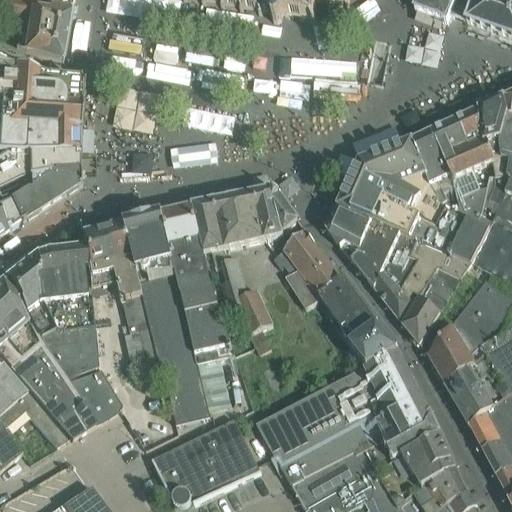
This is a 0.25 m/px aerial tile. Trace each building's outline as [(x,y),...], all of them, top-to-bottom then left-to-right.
[(72,15),(74,0),(0,0),(0,1),(14,6),(33,8),(34,6),(51,9),(50,11),(72,15)] [(364,0),(165,0),(168,0),(184,0),(183,3),(187,4),(187,0),(203,3),(202,7),(205,7),(206,4),(222,7),(221,10),(224,11),(225,7),(240,10),(240,13),(243,14),(244,11),(259,14),(259,17),(262,17),(263,14),(273,16),(273,17),(272,17),(271,21),(274,25),(278,26),(282,23),(283,19),(282,18),(311,23),(314,29),(318,27),(314,21),(317,5),(329,7),(328,12),(332,13),(333,8),(346,10),(348,14),(351,12),(349,8),(350,0),(360,0),(360,1),(364,1),(364,0)] [(421,0),(416,14),(448,26),(451,18),(458,0),(421,0)] [(511,0),(458,0),(451,18),(468,25),(468,26),(511,41),(511,0)] [(0,13),(22,19),(16,51),(25,55),(63,65),(72,15),(50,11),(49,15),(33,13),(33,8),(14,6),(0,1),(0,13)] [(262,50),(248,125),(343,110),(345,122),(379,111),(380,108),(363,105),(375,41),(366,40),(282,54),(262,50)] [(47,81),(0,66),(0,156),(30,158),(79,158),(80,157),(80,133),(83,90),(77,84),(47,81)] [(511,98),(505,102),(509,117),(498,156),(499,159),(510,163),(508,179),(511,180),(511,98)] [(509,117),(505,102),(480,114),(484,132),(482,132),(486,145),(489,144),(496,166),(493,166),(496,182),(496,190),(490,203),(501,208),(508,179),(510,163),(499,159),(498,156),(509,117)] [(459,220),(468,224),(468,223),(478,228),(482,218),(488,191),(481,193),(474,175),(493,166),(496,166),(489,144),(486,145),(482,132),(484,132),(480,114),(430,137),(441,159),(442,159),(454,184),(455,191),(459,207),(459,209),(459,220)] [(441,159),(430,137),(413,145),(432,193),(424,201),(459,220),(459,209),(459,207),(453,209),(448,204),(444,196),(455,191),(454,184),(442,159),(441,159)] [(393,235),(418,246),(472,270),(480,255),(490,234),(478,228),(468,223),(468,224),(459,220),(424,201),(432,193),(413,145),(360,165),(359,168),(355,185),(350,195),(340,209),(338,212),(393,235)] [(80,177),(79,158),(30,158),(0,156),(0,217),(9,237),(10,236),(10,235),(20,229),(21,229),(6,197),(31,182),(54,178),(80,177)] [(80,191),(80,177),(54,178),(31,182),(6,197),(21,229),(80,191)] [(511,180),(508,179),(501,208),(496,220),(511,225),(511,180)] [(273,194),(254,198),(265,245),(285,240),(284,238),(299,225),(281,199),(273,194)] [(265,245),(254,198),(214,206),(225,254),(265,245)] [(225,254),(214,206),(194,210),(205,259),(213,257),(225,254)] [(205,259),(194,210),(162,217),(181,298),(182,298),(199,369),(215,364),(236,360),(212,289),(205,259)] [(393,235),(338,212),(328,235),(347,258),(366,282),(375,294),(381,282),(382,283),(386,280),(401,295),(420,265),(410,262),(418,246),(393,235)] [(0,242),(9,237),(0,217),(0,242)] [(181,298),(162,217),(125,227),(145,305),(151,333),(161,372),(162,372),(176,432),(209,424),(197,369),(199,369),(182,298),(181,298)] [(478,228),(490,234),(495,225),(482,218),(478,228)] [(145,305),(125,227),(82,238),(85,251),(89,269),(90,274),(91,278),(92,282),(92,287),(93,291),(120,286),(131,338),(125,340),(134,378),(161,372),(151,333),(145,305)] [(377,329),(305,235),(285,254),(323,305),(321,305),(335,330),(336,329),(344,342),(352,336),(358,344),(367,336),(377,329)] [(404,330),(440,274),(463,285),(472,270),(418,246),(410,262),(420,265),(401,295),(386,280),(382,283),(381,282),(375,294),(404,330)] [(89,269),(85,251),(61,253),(38,258),(41,276),(36,280),(36,287),(38,291),(39,306),(40,306),(53,335),(41,342),(44,348),(68,383),(98,372),(97,370),(95,328),(93,328),(89,314),(87,301),(88,301),(84,270),(89,269)] [(228,265),(225,254),(213,257),(217,275),(223,274),(227,288),(222,290),(231,321),(241,316),(260,359),(271,354),(262,335),(273,330),(258,296),(248,301),(237,263),(228,265)] [(323,305),(285,254),(277,261),(291,280),(285,283),(305,314),(321,305),(323,305)] [(41,276),(38,258),(36,258),(6,283),(20,303),(31,324),(37,334),(41,342),(53,335),(40,306),(39,306),(38,291),(36,287),(36,280),(41,276)] [(431,333),(463,285),(440,274),(404,330),(420,350),(431,333)] [(3,285),(0,287),(0,359),(17,380),(59,429),(72,444),(99,428),(70,386),(68,383),(44,348),(41,342),(37,334),(31,324),(27,328),(15,307),(17,305),(3,285)] [(471,371),(476,367),(475,366),(471,360),(481,350),(509,334),(504,331),(511,314),(511,300),(487,286),(452,330),(442,345),(429,360),(447,390),(471,371)] [(431,419),(398,356),(377,329),(367,336),(358,344),(366,354),(359,360),(366,373),(257,430),(303,511),(315,511),(395,465),(441,439),(432,419),(431,419)] [(511,397),(511,335),(509,334),(481,350),(471,360),(475,366),(476,367),(471,371),(447,390),(470,430),(497,408),(499,407),(500,408),(511,397)] [(0,428),(3,433),(24,415),(56,453),(66,444),(0,365),(0,428)] [(112,393),(100,376),(70,386),(99,428),(120,415),(121,415),(122,410),(112,393)] [(497,408),(470,430),(471,432),(472,431),(498,480),(511,472),(511,397),(500,408),(499,407),(497,408)] [(188,511),(262,476),(259,471),(236,424),(153,465),(176,511),(188,511)] [(0,476),(23,458),(3,433),(0,428),(0,476)] [(406,511),(424,496),(457,474),(441,439),(395,465),(315,511),(359,511),(365,509),(367,511),(406,511)] [(511,472),(498,480),(510,503),(509,503),(510,504),(511,503),(511,472)] [(447,511),(468,498),(457,474),(424,496),(406,511),(447,511)] [(106,511),(91,492),(64,511),(63,510),(60,511),(106,511)] [(477,511),(468,498),(447,511),(477,511)]
